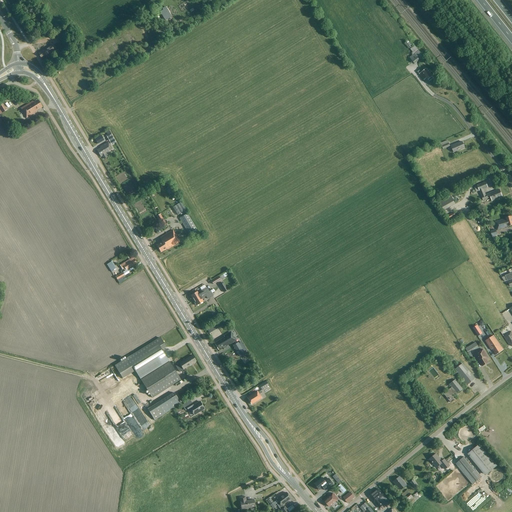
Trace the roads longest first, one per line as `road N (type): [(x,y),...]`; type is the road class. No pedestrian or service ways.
road 1 (secondary): [(244,416),(49,92)]
road 2 (unclassified): [(342,511),(511,374)]
road 3 (unclassified): [(511,187),(455,108),(433,95)]
